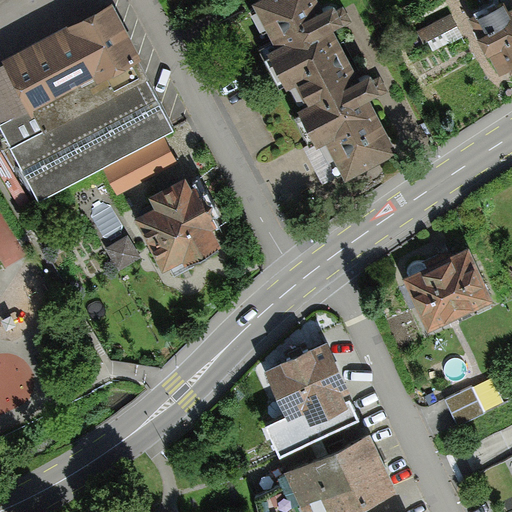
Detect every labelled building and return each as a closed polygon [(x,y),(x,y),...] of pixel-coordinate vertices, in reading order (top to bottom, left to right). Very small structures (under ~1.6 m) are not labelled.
[(318,11),(312,0),(259,0),(255,3),(300,89),(347,64),(329,30),(339,25),(328,5),(318,11)] [(503,4),(469,22),(496,72),(507,67),(511,74),(511,73),(511,11),(508,14),(503,4)] [(104,9),(3,62),(28,110),(0,125),(0,136),(34,201),(168,131),(104,9)] [(355,80),(347,64),(300,89),(346,175),(392,151),(365,99),(376,94),(365,74),(355,80)] [(158,208),(135,220),(160,269),(194,251),(187,238),(211,225),(193,190),(186,193),(181,183),(152,198),(158,208)] [(466,253),(407,280),(428,325),(486,298),(466,253)] [(325,345),(267,371),(286,413),(308,403),(314,417),(342,404),(336,391),(344,387),(325,345)] [(367,431),(283,471),(302,511),(356,511),(396,494),(367,431)]
